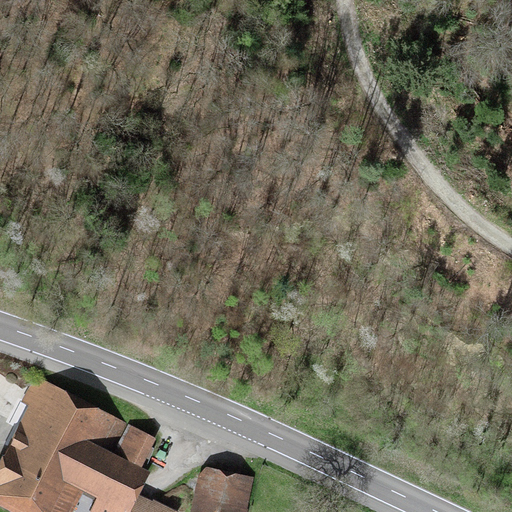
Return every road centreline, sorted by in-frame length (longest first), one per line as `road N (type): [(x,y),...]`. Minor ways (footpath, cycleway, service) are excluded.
road 1 (secondary): [(438,511),(196,400),(0,325)]
road 2 (track): [(511,244),(480,226),(413,158),(354,46),(346,0)]
